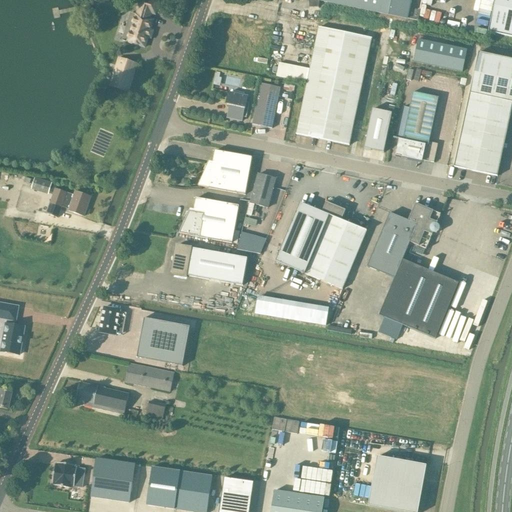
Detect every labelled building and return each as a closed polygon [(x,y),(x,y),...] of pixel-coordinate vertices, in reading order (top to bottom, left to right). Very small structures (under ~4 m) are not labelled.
[(160,3),(150,0),(139,0),(136,11),(138,11),(137,14),(134,13),(124,44),(145,51),(149,40),(151,41),(154,32),(152,31),(156,20),(152,19),(153,16),(155,17),(160,3)] [(309,0),(309,8),(319,8),(320,1),(389,16),(392,0),(309,0)] [(392,0),(389,16),(408,19),(418,21),(420,11),(410,9),(411,0),(392,0)] [(511,0),(495,0),(488,32),(511,37),(511,0)] [(279,63),(276,77),(307,83),(296,135),(350,146),(372,39),(319,28),(310,70),(279,63)] [(467,51),(418,40),(413,61),(462,72),(467,51)] [(511,59),(479,52),(454,167),(497,176),(511,110),(511,109),(511,59)] [(138,64),(118,58),(109,87),(129,93),(138,64)] [(413,67),(409,79),(430,85),(434,74),(413,67)] [(212,85),(219,85),(221,73),(214,72),(212,85)] [(391,83),(390,95),(396,95),(398,84),(391,83)] [(281,88),(261,84),(252,125),(272,129),(281,88)] [(231,103),(227,119),(242,122),(243,118),(247,119),(251,100),(244,98),(245,94),(233,92),(233,94),(230,94),(228,102),(231,103)] [(403,141),(399,140),(395,156),(407,159),(407,157),(434,163),(438,144),(429,142),(438,98),(413,93),(410,109),(403,141)] [(374,110),(365,149),(385,153),(393,114),(374,110)] [(252,158),(215,152),(213,164),(209,163),(198,187),(246,196),(252,158)] [(276,179),(258,174),(250,203),(268,208),(276,179)] [(52,183),(35,178),(31,190),(48,195),(49,194),(52,185),(52,183)] [(55,189),(53,195),(46,214),(59,219),(63,208),(69,210),(69,211),(84,217),(91,197),(76,192),(74,196),(56,189),(55,189)] [(239,207),(196,199),(194,211),(190,210),(179,235),(233,244),(239,207)] [(276,262),(344,290),(367,231),(342,221),(346,211),(327,203),(322,213),(300,204),(276,262)] [(403,326),(435,339),(458,283),(403,260),(410,243),(419,246),(424,232),(432,235),(433,233),(435,234),(437,233),(439,232),(440,229),(440,227),(438,225),(437,224),(438,222),(430,220),(433,211),(415,204),(408,221),(390,213),(367,267),(395,279),(380,316),(385,318),(379,333),(397,341),(403,326)] [(253,226),(255,221),(245,217),(243,223),(253,226)] [(248,259),(177,246),(172,274),(243,287),(248,259)] [(257,301),(255,314),(326,326),(328,313),(322,312),(257,301)] [(0,304),(0,318),(8,320),(7,325),(6,324),(1,352),(19,355),(24,328),(13,326),(14,321),(16,321),(18,307),(0,304)] [(119,312),(103,309),(98,334),(114,337),(117,321),(124,323),(125,315),(118,313),(119,312)] [(188,327),(141,318),(134,358),(181,367),(188,327)] [(279,359),(200,344),(196,369),(275,384),(279,359)] [(444,379),(325,358),(316,410),(435,430),(444,379)] [(175,373),(129,364),(125,383),(171,393),(175,373)] [(129,395),(81,383),(77,400),(86,402),(85,406),(124,415),(129,395)] [(0,407),(7,409),(11,393),(0,390),(0,389),(0,407)] [(166,405),(150,401),(145,420),(162,424),(166,405)] [(336,511),(418,511),(427,466),(358,453),(349,502),(339,500),(336,511)] [(135,465),(96,459),(91,498),(129,503),(135,465)] [(74,466),(58,463),(57,465),(55,465),(52,483),(55,484),(54,486),(71,488),(71,486),(82,488),(84,477),(76,476),(77,468),(74,468),(74,466)] [(174,510),(180,472),(152,468),(146,506),(174,510)] [(207,511),(212,476),(180,472),(174,510),(189,511),(207,511)] [(335,496),(337,476),(329,475),(328,483),(309,481),(307,492),(335,496)] [(225,476),(219,511),(249,511),(254,480),(225,476)] [(274,491),(271,511),(322,511),(325,499),(274,491)]
